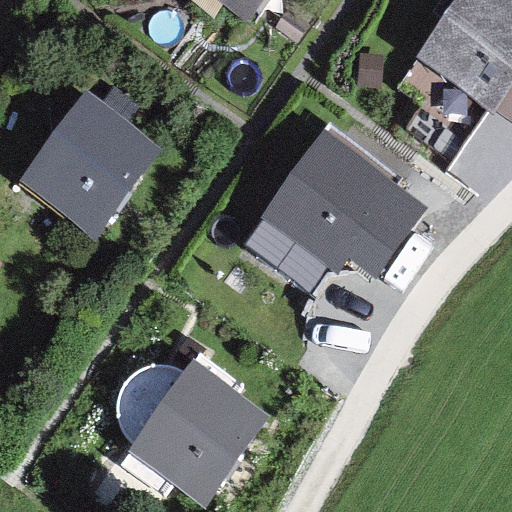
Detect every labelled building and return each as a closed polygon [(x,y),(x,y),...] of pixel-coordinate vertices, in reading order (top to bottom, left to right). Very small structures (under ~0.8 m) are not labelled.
[(216,0),(250,23),(265,0),(216,0)] [(511,22),(479,0),(431,70),(511,125),(511,22)] [(142,161),(88,122),(35,196),(90,234),(142,161)] [(363,275),(406,210),(323,156),(273,233),(333,273),(341,260),(363,275)] [(121,427),(145,444),(197,375),(174,357),(121,427)] [(257,428),(196,387),(144,464),(205,505),(257,428)]
